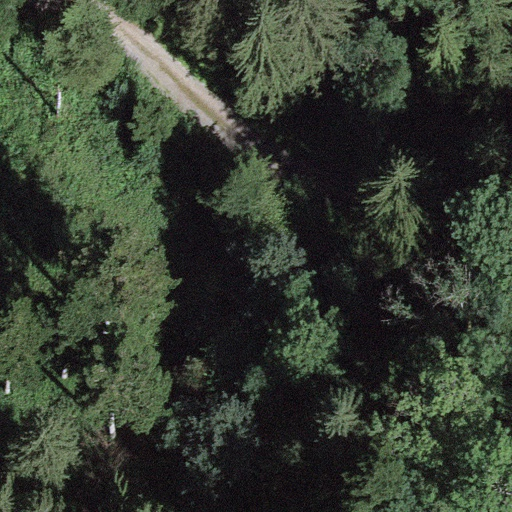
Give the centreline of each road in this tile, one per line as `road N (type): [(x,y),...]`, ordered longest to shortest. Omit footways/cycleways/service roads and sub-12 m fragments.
road 1 (track): [(511,162),(395,195),(307,176),(105,9),(74,0)]
road 2 (track): [(0,463),(121,511)]
